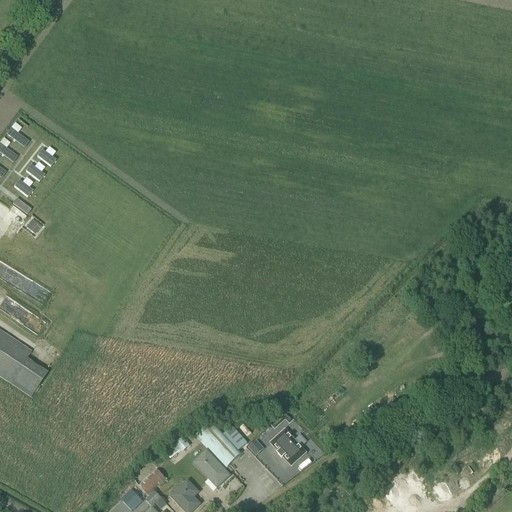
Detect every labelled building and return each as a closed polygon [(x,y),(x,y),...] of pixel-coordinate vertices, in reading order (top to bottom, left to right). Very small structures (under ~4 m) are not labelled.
[(11,129),(6,135),(24,149),(29,143),(11,129)] [(0,144),(0,154),(12,164),(17,158),(0,144)] [(55,161),(42,152),(37,158),(50,168),(55,161)] [(43,176),(30,166),(25,173),(39,183),(43,176)] [(32,192),(18,182),(14,189),(27,198),(32,192)] [(16,201),(12,206),(18,211),(27,217),(30,212),(16,201)] [(32,221),(26,229),(35,236),(41,228),(32,221)] [(0,331),(0,378),(30,399),(47,374),(26,360),(31,353),(0,331)] [(283,413),(269,425),(272,429),(282,421),(285,426),(290,422),(283,413)] [(195,437),(226,470),(241,456),(210,423),(195,437)] [(285,431),(270,444),(278,453),(277,454),(282,459),(283,458),(291,467),(306,454),(301,448),(307,442),(300,435),(294,441),(285,431)] [(254,440),(247,447),(255,456),(262,449),(254,440)] [(174,445),(165,453),(170,459),(180,451),(174,445)] [(206,451),(192,464),(216,490),(230,477),(206,451)] [(147,496),(165,480),(157,470),(138,487),(147,496)] [(178,491),(171,498),(184,511),(192,511),(199,505),(192,498),(198,493),(187,482),(178,491)] [(131,491),(121,500),(131,511),(142,502),(131,491)] [(151,507),(160,499),(155,493),(146,502),(151,507)]
